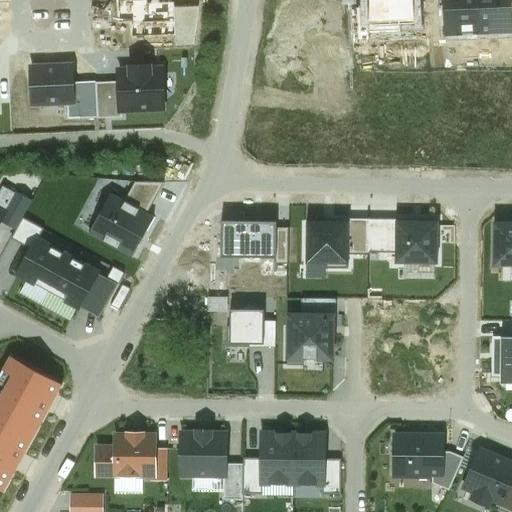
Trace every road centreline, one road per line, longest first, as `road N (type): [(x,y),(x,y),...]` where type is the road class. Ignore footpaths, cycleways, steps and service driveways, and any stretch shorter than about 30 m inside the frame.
road 1 (residential): [(84,407),(356,409)]
road 2 (residential): [(356,409),(400,365),(460,327),(467,190)]
road 3 (residential): [(214,178),(467,190)]
road 4 (residential): [(0,143),(158,135),(223,152)]
road 5 (residential): [(104,370),(214,178)]
road 6 (residential): [(356,409),(456,409),(511,439)]
road 7 (residential): [(223,152),(249,0)]
